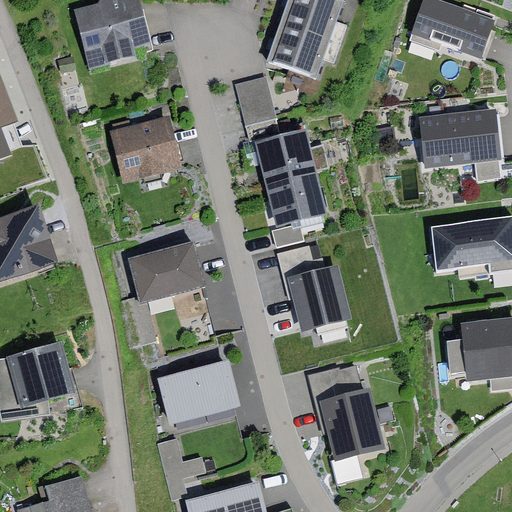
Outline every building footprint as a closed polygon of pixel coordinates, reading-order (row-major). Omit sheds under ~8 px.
[(103,0),(99,7),(74,13),(88,74),(136,63),(133,52),(151,48),(139,0),(129,0),(116,3),(110,0),(103,0)] [(329,0),(297,0),(288,27),(332,42),(338,25),(345,5),(329,0)] [(426,2),(413,41),(483,65),(496,26),(426,2)] [(348,28),(338,25),(332,42),(326,58),(336,61),(348,28)] [(288,27),(274,66),(318,82),(326,58),(332,42),(288,27)] [(74,58),(59,62),(61,74),(77,71),(74,58)] [(0,74),(0,129),(19,121),(0,74)] [(235,85),(246,126),(277,118),(267,77),(235,85)] [(498,115),(420,123),(425,175),(476,170),(503,168),(498,115)] [(171,118),(110,132),(123,183),(183,169),(171,118)] [(395,129),(376,130),(377,146),(396,145),(395,129)] [(308,133),(257,146),(267,188),(318,176),(308,133)] [(511,166),(503,168),(504,184),(511,182),(511,166)] [(504,184),(503,168),(476,170),(477,186),(504,184)] [(318,176),(267,188),(278,232),(302,226),(329,220),(318,176)] [(39,203),(0,216),(0,282),(60,262),(39,203)] [(511,223),(432,231),(436,275),(491,269),(492,280),(511,277),(511,223)] [(306,243),(302,226),(278,232),(273,233),(277,250),(306,243)] [(195,246),(127,264),(139,309),(149,307),(174,301),(206,293),(195,246)] [(291,282),(326,273),(322,260),(313,262),(309,247),(276,255),(284,283),(291,282)] [(326,273),(291,282),(304,336),(354,324),(341,270),(326,273)] [(218,343),(206,293),(174,301),(186,351),(218,343)] [(158,343),(149,307),(139,309),(120,314),(128,350),(158,343)] [(511,323),(463,328),(465,345),(449,347),(452,379),(469,377),(470,387),(490,385),(511,382),(511,323)] [(62,343),(7,358),(21,408),(49,401),(76,394),(62,343)] [(7,358),(0,358),(0,411),(1,422),(51,416),(49,401),(21,408),(7,358)] [(230,367),(159,384),(170,431),(241,414),(230,367)] [(321,407),(363,397),(356,367),(309,378),(316,408),(321,407)] [(511,382),(490,385),(491,396),(511,394),(511,382)] [(363,397),(321,407),(336,467),(387,454),(372,394),(363,397)] [(158,445),(173,501),(189,497),(184,479),(207,473),(203,457),(183,462),(177,440),(158,445)] [(50,501),(18,509),(18,511),(92,511),(82,476),(46,486),(50,501)] [(267,511),(260,487),(187,505),(188,511),(267,511)]
